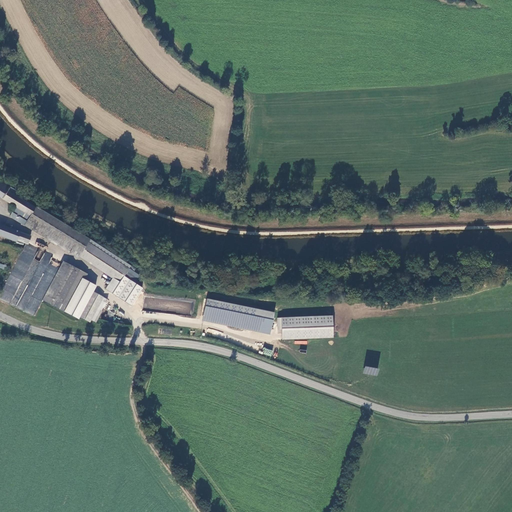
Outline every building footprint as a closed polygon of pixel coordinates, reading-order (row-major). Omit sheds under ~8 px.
[(34,207),(7,190),(10,185),(0,178),(0,196),(16,207),(13,211),(17,214),(21,209),(30,214),(34,207)] [(127,267),(34,207),(30,214),(26,220),(26,221),(118,280),(127,267)] [(21,217),(26,220),(30,214),(21,209),(17,214),(21,217)] [(17,214),(13,211),(10,216),(18,221),(21,217),(17,214)] [(0,235),(14,241),(15,240),(27,244),(30,236),(0,223),(0,235)] [(57,300),(73,266),(62,261),(46,295),(57,300)] [(85,272),(73,266),(57,300),(69,306),(85,272)] [(206,299),(202,321),(271,334),(275,312),(206,299)] [(333,316),(277,316),(277,333),(282,333),(282,339),(295,339),(295,344),(307,344),(307,338),(333,338),(333,316)] [(377,377),(379,369),(365,365),(363,373),(377,377)]
